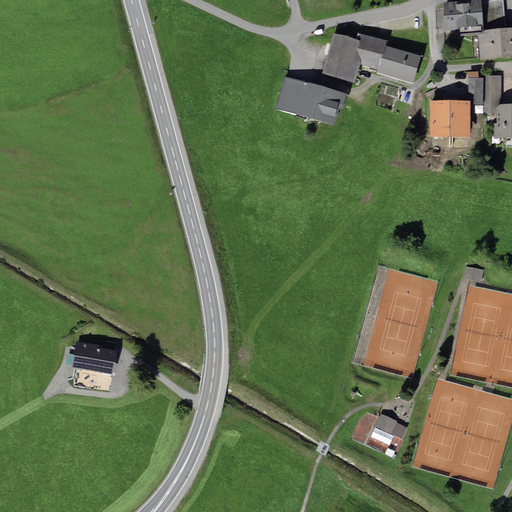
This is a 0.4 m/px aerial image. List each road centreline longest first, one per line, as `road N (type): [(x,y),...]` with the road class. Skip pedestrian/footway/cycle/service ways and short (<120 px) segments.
road 1 (secondary): [(130,0),(205,274),(214,336),(194,442),(151,511)]
road 2 (residential): [(420,0),(298,31)]
